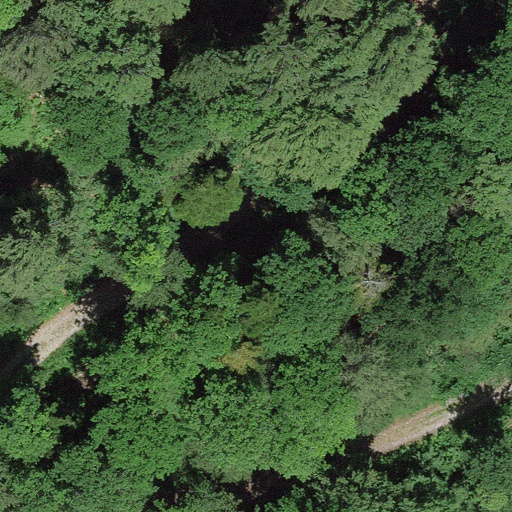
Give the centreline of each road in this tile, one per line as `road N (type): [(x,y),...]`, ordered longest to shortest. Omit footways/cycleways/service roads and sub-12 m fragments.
road 1 (track): [(0,386),(27,355),(212,238),(442,0)]
road 2 (track): [(143,511),(340,455),(511,378)]
